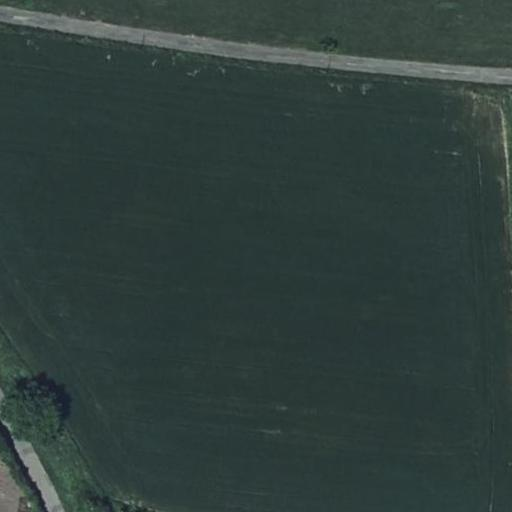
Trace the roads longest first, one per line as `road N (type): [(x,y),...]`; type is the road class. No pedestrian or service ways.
road 1 (unclassified): [(511,78),(237,51),(0,15)]
road 2 (unclassified): [(0,405),(55,511)]
